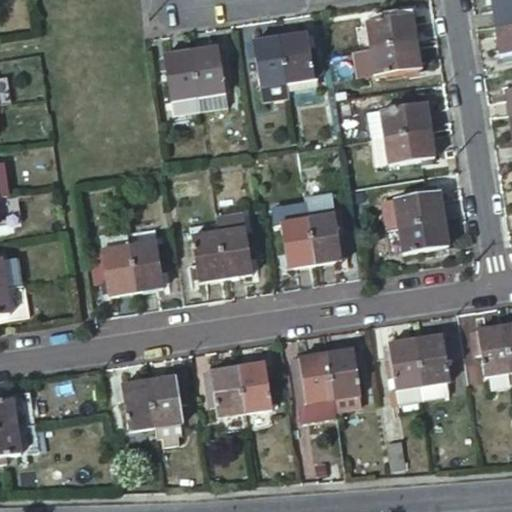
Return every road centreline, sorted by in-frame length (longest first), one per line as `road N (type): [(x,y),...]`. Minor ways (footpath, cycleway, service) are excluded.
road 1 (residential): [(0,365),(498,289)]
road 2 (residential): [(453,0),(498,289)]
road 3 (unclassified): [(511,495),(314,511)]
